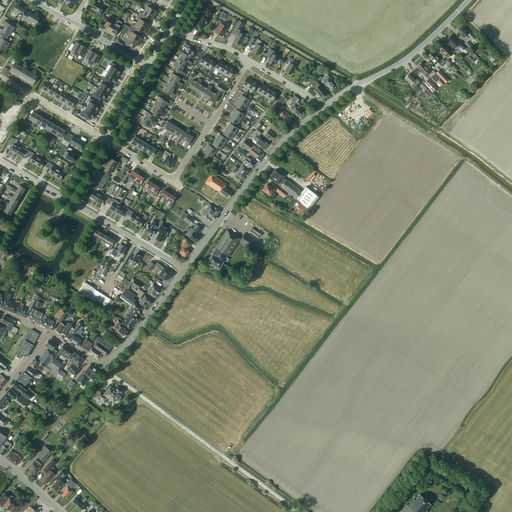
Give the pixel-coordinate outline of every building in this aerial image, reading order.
[(65,0),(64,4),(72,9),(77,0),(65,0)] [(17,15),(22,7),(19,6),(21,3),(19,1),(12,13),(17,15)] [(100,13),(104,6),(96,1),(91,8),(96,11),(95,14),(98,15),(100,13)] [(145,10),(155,15),(157,11),(151,8),(153,5),(146,1),(144,4),(147,6),(145,10)] [(21,18),(28,7),(26,6),(24,9),(22,7),(17,15),(21,18)] [(26,21),(31,13),(28,11),(30,8),(28,7),(21,18),(26,21)] [(152,19),(155,15),(145,10),(143,13),(140,12),(138,14),(145,18),(146,16),(152,19)] [(31,24),(37,13),(35,11),(34,14),(31,13),(26,21),(31,24)] [(198,25),(203,28),(208,20),(205,17),(206,15),(202,12),(199,17),(201,19),(198,25)] [(37,13),(31,24),(35,26),(40,18),(37,17),(39,14),(37,13)] [(143,21),(145,18),(138,14),(137,17),(138,18),(139,19),(138,21),(137,22),(147,28),(149,24),(143,21)] [(106,31),(110,33),(118,20),(110,16),(106,22),(104,26),(108,28),(106,31)] [(13,32),(16,27),(14,26),(8,23),(7,22),(9,20),(6,18),(3,23),(6,25),(5,27),(13,32)] [(124,24),(118,20),(110,33),(114,35),(118,29),(120,31),(124,24)] [(223,24),(221,23),(221,22),(218,20),(215,26),(217,28),(215,32),(222,36),(225,31),(227,27),(225,26),(226,25),(226,24),(224,23),(223,23),(223,24)] [(244,24),(239,21),(232,33),(237,36),(234,41),(240,45),(242,40),(246,42),(248,39),(245,36),(241,33),(242,31),(241,30),(244,24)] [(144,32),(147,28),(137,22),(136,25),(135,26),(133,25),(132,24),(130,27),(137,31),(138,29),(144,32)] [(463,26),(462,27),(461,25),(457,28),(459,30),(458,31),(461,34),(460,35),(463,38),(466,35),(468,38),(470,37),(476,43),(480,40),(472,32),(470,33),(463,26)] [(0,30),(10,37),(13,32),(5,27),(3,30),(0,28),(0,30)] [(135,34),(137,31),(130,27),(129,30),(130,31),(129,32),(131,33),(129,35),(139,41),(141,37),(135,34)] [(7,41),(10,37),(0,30),(0,33),(1,34),(0,35),(0,37),(7,41)] [(137,45),(139,41),(129,35),(127,34),(123,40),(129,44),(131,42),(137,45)] [(452,36),(450,35),(447,38),(448,40),(449,42),(448,42),(454,48),(458,44),(459,46),(459,45),(463,50),(464,51),(466,53),(469,50),(466,47),(462,42),(461,44),(460,43),(456,39),(452,36)] [(252,36),(248,43),(253,45),(255,42),(257,43),(252,52),(258,55),(263,48),(265,45),(261,42),(257,40),(257,39),(256,39),(252,36)] [(10,43),(7,41),(0,37),(0,39),(1,40),(0,41),(0,43),(7,48),(10,43)] [(77,52),(82,44),(77,41),(75,44),(72,49),(77,52)] [(447,58),(453,53),(444,43),(443,44),(442,43),(438,46),(439,47),(439,48),(441,51),(447,58)] [(82,44),(77,52),(82,55),(87,47),(82,44)] [(184,53),(190,56),(193,58),(195,54),(199,57),(202,53),(197,50),(196,52),(188,47),(187,47),(184,53)] [(269,57),(267,61),(274,65),(279,57),(274,54),(275,52),(270,49),(266,55),(269,57)] [(91,61),(95,53),(90,50),(86,58),(91,61)] [(184,53),(182,51),(179,56),(191,64),(192,62),(188,59),(190,56),(184,53)] [(445,61),(444,60),(443,59),(441,60),(434,52),(433,53),(432,52),(428,55),(433,59),(432,60),(434,62),(434,63),(436,65),(438,63),(441,66),(445,61)] [(95,53),(91,61),(96,64),(100,56),(95,53)] [(205,66),(210,58),(205,55),(200,63),(199,62),(196,66),(199,67),(201,64),(203,66),(205,66)] [(190,66),(191,64),(179,56),(175,62),(183,67),(186,64),(190,66)] [(285,71),(291,75),(296,66),(292,64),(294,60),(289,57),(286,63),(289,65),(285,71)] [(205,66),(203,66),(201,69),(204,70),(206,67),(210,69),(215,61),(210,58),(205,66)] [(445,60),(452,68),(453,68),(456,71),(458,69),(447,58),(445,60)] [(14,74),(20,65),(17,64),(19,60),(17,59),(11,70),(9,71),(14,74)] [(220,72),(225,63),(220,60),(215,68),(213,68),(211,71),(213,73),(216,69),(219,71),(220,72)] [(109,64),(105,70),(108,71),(117,77),(121,71),(118,70),(120,67),(116,65),(112,62),(110,65),(109,64)] [(182,70),(183,67),(175,62),(172,68),(177,71),(184,75),(186,73),(182,70)] [(423,63),(422,63),(421,62),(417,65),(419,67),(418,68),(426,76),(429,74),(431,76),(435,73),(433,70),(431,71),(423,63)] [(225,75),(230,66),(225,63),(220,72),(219,71),(216,74),(219,76),(221,72),(224,74),(225,75)] [(19,77),(26,65),(24,64),(22,67),(20,65),(14,74),(19,77)] [(24,80),(29,71),(26,69),(28,66),(26,65),(19,77),(24,80)] [(225,75),(224,74),(222,78),(224,79),(226,75),(230,78),(235,70),(230,66),(225,75)] [(28,83),(36,70),(34,69),(32,73),(29,71),(24,80),(28,83)] [(36,70),(28,83),(33,85),(38,77),(35,75),(37,72),(36,70)] [(436,73),(444,82),(448,79),(439,70),(436,73)] [(103,76),(101,79),(109,83),(111,84),(112,82),(114,83),(117,77),(108,71),(105,77),(103,76)] [(169,78),(182,86),(183,84),(179,81),(181,78),(172,72),(169,78)] [(418,78),(416,80),(410,73),(405,77),(411,84),(411,83),(415,87),(417,85),(421,81),(418,78)] [(335,86),(336,85),(330,77),(329,78),(328,77),(327,76),(325,78),(324,77),(321,79),(323,82),(323,81),(324,82),(323,82),(326,86),(327,85),(331,90),(336,87),(335,86)] [(248,89),(253,80),(248,77),(243,85),(241,84),(239,88),(241,89),(243,86),(246,88),(248,89)] [(181,88),(182,86),(169,78),(166,84),(174,89),(176,85),(181,88)] [(194,90),(201,79),(199,78),(197,82),(193,80),(189,87),(194,90)] [(423,82),(428,87),(429,88),(433,84),(428,78),(424,82),(423,82)] [(101,83),(98,88),(106,93),(107,94),(111,88),(110,87),(109,87),(111,84),(109,83),(101,79),(99,81),(101,83)] [(199,93),(204,86),(200,84),(203,80),(201,79),(194,90),(199,93)] [(248,89),(246,88),(244,91),(247,92),(249,89),(253,92),(258,83),(253,80),(248,89)] [(314,87),(316,89),(314,90),(317,94),(318,94),(322,98),(328,94),(320,85),(316,80),(311,84),(314,87)] [(47,94),(51,86),(45,82),(41,90),(43,91),(43,92),(47,94)] [(427,88),(428,87),(423,82),(419,86),(424,91),(424,90),(429,96),(432,93),(427,88)] [(262,95),(267,86),(262,83),(257,91),(256,91),(254,94),(256,96),(258,92),(261,94),(262,95)] [(172,92),(174,89),(166,84),(162,89),(170,94),(169,96),(174,99),(177,95),(172,92)] [(204,96),(211,86),(209,84),(207,88),(204,86),(199,93),(204,96)] [(216,88),(224,93),(226,89),(219,84),(216,88)] [(421,90),(417,85),(415,87),(413,89),(417,93),(421,90)] [(51,86),(47,94),(50,96),(50,95),(53,97),(57,90),(56,89),(52,87),(51,86)] [(209,100),(214,93),(210,91),(213,87),(211,86),(204,96),(209,100)] [(267,98),(273,90),(267,86),(262,95),(261,94),(259,97),(261,99),(263,95),(266,97),(267,98)] [(93,93),(92,96),(100,101),(101,98),(104,100),(107,94),(106,93),(98,88),(95,94),(94,93),(93,93)] [(59,101),(64,94),(57,90),(53,97),(56,99),(59,101)] [(214,93),(209,100),(214,103),(221,92),(218,90),(216,94),(214,93)] [(267,98),(266,97),(264,101),(266,102),(268,98),(273,101),(278,93),(273,90),(267,98)] [(64,94),(59,101),(62,103),(63,103),(65,104),(70,97),(64,94)] [(164,100),(159,97),(156,95),(155,98),(157,99),(155,102),(164,108),(166,104),(170,107),(173,102),(165,97),(164,100)] [(238,101),(247,106),(250,101),(242,95),(238,101)] [(292,106),(291,108),(295,112),(296,112),(300,116),(304,112),(302,110),(303,109),(301,107),(304,104),(300,100),(298,98),(295,95),(291,100),(294,101),(291,104),(292,106)] [(70,97),(65,104),(68,106),(71,108),(76,101),(70,97)] [(90,102),(86,107),(95,112),(96,113),(99,107),(98,106),(99,103),(90,98),(89,101),(90,102)] [(243,111),(247,106),(238,101),(235,106),(243,111)] [(162,111),(164,108),(155,102),(152,107),(165,115),(166,113),(162,111)] [(13,103),(0,126),(0,138),(3,140),(20,106),(13,103)] [(440,117),(448,110),(443,105),(435,112),(440,117)] [(277,115),(281,109),(278,107),(277,106),(272,111),(277,115)] [(80,115),(89,121),(91,118),(92,119),(96,113),(95,112),(86,107),(83,113),(81,112),(80,115)] [(164,117),(165,115),(152,107),(149,113),(155,117),(158,118),(160,115),(164,117)] [(232,114),(241,120),(244,115),(236,109),(232,114)] [(149,113),(147,111),(143,117),(156,124),(157,122),(153,120),(155,117),(149,113)] [(290,118),(281,111),(279,113),(281,115),(280,115),(286,120),(281,124),(287,129),(294,122),(290,119),(290,118)] [(35,122),(39,115),(33,112),(30,119),(29,118),(27,122),(29,124),(31,120),(34,122),(35,122)] [(237,125),(241,120),(232,114),(229,120),(237,125)] [(40,125),(44,118),(39,115),(35,122),(34,122),(32,126),(34,127),(36,123),(39,125),(40,125)] [(155,126),(156,124),(143,117),(140,122),(149,127),(151,124),(155,126)] [(45,128),(50,121),(44,118),(40,125),(39,125),(37,129),(39,130),(41,126),(45,128)] [(51,131),(55,125),(50,121),(45,128),(43,132),(45,133),(47,129),(50,131),(51,131)] [(166,135),(173,124),(168,121),(163,128),(167,130),(165,134),(166,135)] [(227,129),(235,134),(238,129),(230,123),(227,129)] [(174,134),(178,127),(173,124),(166,135),(168,136),(170,132),(174,134)] [(56,135),(60,128),(55,125),(51,131),(50,131),(48,135),(50,136),(52,132),(56,134),(56,135)] [(132,133),(135,135),(140,127),(136,125),(132,133)] [(175,143),(176,141),(183,130),(178,127),(174,134),(177,137),(173,143),(175,144),(175,143)] [(56,134),(49,145),(48,147),(51,148),(56,139),(55,139),(56,137),(57,137),(58,136),(62,138),(66,131),(60,128),(56,135),(56,134)] [(231,139),(235,134),(227,129),(223,134),(231,139)] [(184,141),(185,138),(188,134),(183,130),(176,141),(175,143),(177,144),(180,139),(184,141)] [(272,140),(274,138),(275,136),(274,135),(275,134),(269,130),(265,136),(270,140),(271,139),(272,140)] [(68,138),(67,140),(70,142),(70,143),(80,149),(84,142),(74,136),(73,136),(70,134),(68,138)] [(185,138),(184,141),(187,143),(185,147),(189,149),(191,146),(189,145),(194,137),(188,134),(185,138)] [(216,139),(224,145),(228,139),(219,134),(216,139)] [(141,140),(142,140),(144,136),(142,135),(140,139),(135,136),(131,143),(137,147),(141,140)] [(264,139),(257,135),(254,139),(257,141),(256,144),(260,147),(261,147),(265,150),(269,144),(263,140),(264,139)] [(253,144),(247,139),(246,139),(247,139),(245,137),(238,145),(243,149),(245,146),(249,149),(249,148),(251,150),(249,153),(255,158),(257,156),(258,158),(261,154),(259,153),(261,151),(252,145),(253,144)] [(146,143),(147,143),(149,140),(147,138),(145,142),(142,140),(141,140),(137,147),(142,150),(146,143)] [(16,154),(21,146),(17,144),(19,140),(16,139),(14,142),(14,143),(15,143),(13,147),(10,150),(16,154)] [(221,150),(224,145),(216,139),(212,145),(221,150)] [(146,143),(142,150),(147,153),(151,146),(152,147),(154,143),(152,142),(150,145),(147,143),(146,143)] [(151,146),(147,153),(152,156),(156,150),(157,150),(160,146),(158,145),(156,149),(152,147),(151,146)] [(205,150),(213,156),(217,151),(209,145),(205,150)] [(21,146),(16,154),(25,159),(30,151),(27,149),(26,150),(21,146)] [(239,148),(236,152),(243,156),(246,152),(239,148)] [(167,165),(171,168),(173,164),(172,164),(175,160),(169,156),(171,154),(165,150),(164,153),(167,155),(163,163),(167,165)] [(210,161),(213,156),(205,150),(201,156),(210,161)] [(66,151),(63,156),(66,157),(65,158),(72,162),(75,158),(76,156),(76,155),(71,152),(69,151),(68,152),(66,151)] [(35,165),(40,158),(34,154),(34,153),(31,152),(29,156),(31,158),(29,161),(35,165)] [(255,162),(248,157),(242,164),(245,166),(246,164),(250,168),(255,162)] [(40,158),(35,165),(41,168),(43,165),(46,167),(49,162),(46,160),(45,161),(40,158)] [(119,165),(121,163),(117,161),(117,162),(111,159),(108,165),(113,168),(114,167),(117,169),(119,165)] [(55,176),(59,169),(53,166),(53,165),(51,163),(48,168),(50,169),(48,173),(55,176)] [(117,169),(114,167),(113,168),(108,165),(104,171),(110,174),(113,170),(116,172),(117,169)] [(236,174),(243,178),(248,171),(242,166),(236,174)] [(59,169),(55,176),(61,180),(65,173),(65,174),(68,169),(65,167),(63,172),(59,169)] [(135,180),(138,174),(133,170),(130,174),(127,172),(121,182),(125,184),(128,180),(134,184),(136,180),(135,180)] [(280,187),(287,192),(296,199),(309,209),(319,197),(306,187),(302,192),(286,179),(286,180),(283,178),(285,176),(279,171),(278,172),(275,170),(270,176),(278,182),(277,184),(280,187)] [(306,175),(309,178),(314,173),(310,170),(306,175)] [(135,180),(136,180),(139,183),(137,186),(140,187),(142,184),(141,183),(145,178),(138,174),(135,180)] [(225,196),(229,198),(232,193),(225,188),(227,184),(212,174),(206,183),(225,196)] [(151,189),(154,184),(148,180),(145,185),(149,188),(147,192),(149,194),(152,189),(151,189)] [(112,195),(117,186),(115,184),(109,194),(112,195)] [(151,189),(152,189),(156,192),(153,196),(156,198),(158,193),(157,193),(160,188),(154,184),(151,189)] [(287,192),(280,187),(278,189),(272,184),(270,186),(267,184),(263,190),(270,195),(272,192),(273,193),(275,191),(275,192),(276,191),(284,197),(287,192)] [(16,192),(21,195),(25,189),(20,185),(17,190),(12,188),(11,190),(15,193),(16,192)] [(96,201),(100,194),(96,191),(99,187),(96,186),(93,190),(94,191),(90,197),(96,201)] [(115,197),(120,188),(117,186),(112,195),(115,197)] [(167,199),(170,194),(164,190),(161,195),(165,198),(163,202),(165,203),(168,199),(167,199)] [(106,197),(103,195),(104,193),(101,191),(100,194),(96,201),(102,204),(104,201),(107,203),(110,198),(107,196),(106,197)] [(18,202),(21,195),(16,192),(15,193),(13,197),(8,194),(7,197),(11,199),(12,198),(18,202)] [(167,199),(168,199),(171,201),(169,206),(171,207),(174,203),(173,202),(176,197),(170,194),(167,199)] [(14,208),(18,202),(12,198),(11,199),(9,203),(5,201),(3,203),(7,205),(8,205),(14,208)] [(115,212),(119,205),(120,203),(112,198),(111,199),(108,203),(111,205),(109,208),(115,212)] [(298,209),(295,212),(300,216),(306,208),(300,203),(296,208),(298,209)] [(10,215),(14,208),(8,205),(7,205),(5,210),(1,207),(0,208),(0,210),(4,212),(4,211),(10,215)] [(119,205),(115,212),(121,215),(122,215),(125,217),(129,209),(126,208),(125,208),(119,205)] [(215,208),(210,205),(202,216),(207,220),(210,216),(214,220),(215,219),(217,217),(217,215),(216,215),(220,211),(215,208)] [(134,223),(139,216),(133,213),(133,212),(131,210),(128,215),(130,216),(128,220),(134,223)] [(184,220),(190,224),(194,219),(184,212),(181,216),(184,219),(184,220)] [(139,216),(134,223),(140,227),(145,220),(146,221),(148,217),(145,215),(143,219),(139,216)] [(158,231),(162,225),(159,223),(154,220),(151,226),(149,225),(146,230),(153,234),(156,229),(158,230),(158,231)] [(162,225),(158,231),(160,233),(156,239),(162,242),(166,236),(167,236),(169,233),(165,231),(167,228),(162,225)] [(202,229),(198,226),(190,238),(196,243),(201,236),(198,234),(202,229)] [(100,239),(103,234),(97,230),(94,235),(98,238),(96,242),(98,244),(101,239),(100,239)] [(245,233),(241,239),(226,230),(214,247),(216,248),(208,262),(219,269),(227,255),(229,257),(240,241),(249,248),(255,240),(245,233)] [(100,239),(101,239),(105,241),(102,246),(105,247),(107,243),(106,242),(109,237),(103,234),(100,239)] [(106,242),(107,243),(111,245),(108,249),(111,251),(113,246),(116,241),(109,237),(106,242)] [(180,253),(185,257),(190,251),(188,249),(192,244),(185,238),(181,243),(183,245),(182,247),(184,248),(180,253)] [(123,254),(127,248),(122,244),(118,250),(115,248),(110,256),(112,257),(114,255),(116,257),(120,252),(123,254)] [(136,262),(138,264),(142,256),(137,253),(133,260),(130,265),(133,267),(136,262)] [(146,267),(151,270),(155,265),(150,261),(146,267)] [(161,271),(158,275),(167,281),(169,278),(170,278),(173,275),(162,267),(160,270),(161,271)] [(124,278),(119,275),(115,279),(120,283),(124,278)] [(132,284),(139,288),(141,285),(134,280),(132,283),(132,284)] [(95,287),(85,281),(78,291),(81,293),(88,297),(90,295),(94,288),(95,287)] [(4,296),(7,297),(8,294),(12,287),(8,285),(3,294),(0,292),(0,306),(2,301),(4,296)] [(157,294),(158,294),(161,290),(153,285),(148,293),(154,297),(157,294)] [(114,301),(94,288),(90,295),(88,297),(95,302),(96,300),(109,308),(114,301)] [(127,288),(120,297),(131,305),(132,306),(134,303),(136,301),(133,299),(136,295),(128,289),(127,288)] [(149,304),(150,305),(153,301),(145,295),(146,294),(143,292),(140,297),(143,299),(140,303),(146,308),(149,304)] [(2,308),(15,313),(19,304),(15,303),(10,301),(6,299),(2,308)] [(16,313),(25,318),(29,310),(22,307),(24,304),(21,302),(16,313)] [(128,315),(123,323),(130,328),(137,319),(136,318),(142,308),(134,303),(132,306),(131,305),(129,307),(132,309),(130,312),(128,311),(127,312),(128,313),(128,314),(128,315)] [(57,322),(60,323),(68,311),(61,308),(53,320),(46,317),(42,325),(53,330),(57,322)] [(28,319),(41,325),(46,315),(37,311),(34,309),(28,319)] [(15,321),(4,316),(1,323),(0,322),(0,340),(1,341),(7,331),(6,331),(6,330),(15,335),(18,329),(13,326),(15,321)] [(122,324),(118,321),(113,327),(117,330),(116,331),(124,337),(125,336),(126,334),(127,333),(128,331),(121,325),(122,324)] [(66,325),(61,323),(56,330),(62,334),(63,333),(66,335),(72,327),(73,326),(68,322),(66,325)] [(66,335),(65,337),(69,339),(76,330),(77,330),(81,326),(78,324),(74,328),(72,327),(66,335)] [(104,329),(110,333),(112,331),(110,329),(112,327),(108,324),(104,329)] [(81,325),(81,326),(77,330),(70,340),(78,345),(84,337),(81,334),(83,331),(82,330),(84,327),(81,325)] [(18,352),(26,357),(33,345),(32,344),(38,334),(32,330),(21,348),(18,352)] [(102,354),(106,356),(113,346),(99,336),(94,343),(95,344),(94,344),(93,345),(93,346),(92,347),(92,346),(88,352),(99,359),(102,354)] [(79,346),(88,351),(93,344),(85,338),(79,346)] [(61,379),(66,373),(60,369),(64,365),(62,363),(54,358),(58,352),(55,350),(56,349),(55,348),(58,343),(53,340),(51,339),(49,339),(45,345),(48,347),(39,359),(52,368),(50,371),(56,375),(61,379)] [(73,352),(64,345),(55,357),(56,358),(60,353),(68,359),(73,352)] [(67,370),(75,376),(80,369),(78,367),(83,359),(74,352),(68,360),(72,363),(67,370)] [(0,357),(0,370),(2,372),(8,364),(0,357)] [(42,361),(42,362),(35,357),(30,365),(36,369),(39,365),(44,368),(47,365),(42,361)] [(90,378),(94,381),(100,372),(90,365),(84,373),(83,372),(77,380),(84,385),(90,378)] [(25,370),(34,378),(38,373),(29,366),(25,370)] [(24,372),(18,379),(26,385),(29,381),(30,382),(33,379),(24,372)] [(33,394),(16,381),(12,386),(17,390),(17,389),(22,393),(21,394),(29,400),(33,394)] [(39,392),(31,386),(28,389),(36,396),(39,392)] [(110,386),(108,388),(104,395),(99,391),(95,397),(99,400),(97,402),(100,404),(102,401),(105,402),(108,398),(114,402),(116,400),(118,401),(121,397),(119,395),(121,392),(117,389),(116,390),(110,386)] [(19,396),(17,395),(10,389),(6,393),(25,408),(29,402),(28,401),(20,395),(19,396)] [(0,407),(2,409),(5,405),(7,406),(10,403),(8,401),(11,398),(6,394),(0,400),(0,407)] [(0,424),(2,427),(8,420),(0,413),(0,424)] [(0,453),(3,456),(11,444),(7,441),(3,446),(2,445),(0,448),(0,453)] [(52,451),(44,445),(37,455),(44,461),(52,451)] [(15,452),(15,453),(11,450),(6,458),(16,465),(22,457),(15,452)] [(42,464),(36,459),(34,462),(34,461),(29,467),(31,469),(29,471),(33,475),(37,470),(37,471),(40,467),(42,464)] [(53,478),(56,474),(53,472),(55,469),(52,467),(56,462),(52,459),(43,470),(47,473),(43,477),(44,478),(41,481),(44,484),(45,483),(46,484),(52,477),(53,478)] [(57,480),(52,487),(57,491),(64,483),(61,480),(66,474),(61,470),(55,478),(57,480)] [(68,496),(69,496),(73,491),(71,489),(75,484),(71,480),(67,484),(66,484),(68,486),(63,492),(64,492),(61,495),(66,499),(68,496)] [(13,497),(11,499),(4,493),(0,498),(0,505),(7,511),(15,511),(22,505),(13,497)] [(431,504),(420,494),(415,500),(413,499),(408,505),(407,504),(399,511),(425,511),(427,511),(426,510),(431,504)] [(80,502),(79,502),(77,499),(79,497),(77,496),(75,498),(71,502),(76,507),(80,502)] [(80,502),(76,507),(81,511),(85,507),(81,503),(83,501),(81,500),(79,502),(80,502)]
